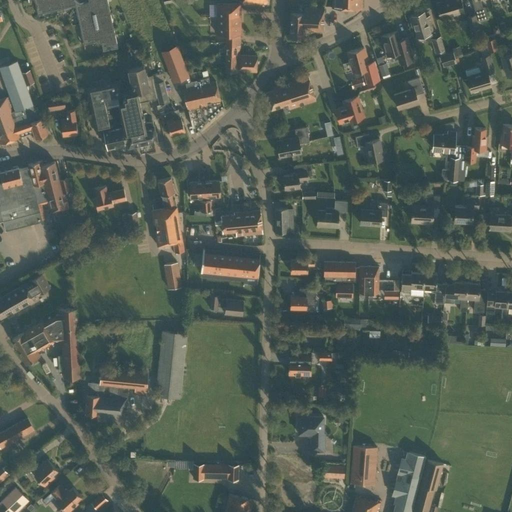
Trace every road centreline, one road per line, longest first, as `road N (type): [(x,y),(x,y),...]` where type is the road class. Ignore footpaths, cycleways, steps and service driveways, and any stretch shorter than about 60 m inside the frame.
road 1 (residential): [(259,511),(270,242)]
road 2 (tertiary): [(0,158),(53,149),(159,158),(203,139),(239,107)]
road 3 (residential): [(511,258),(270,242)]
road 4 (residential): [(136,511),(0,340)]
road 5 (residential): [(274,68),(398,0)]
road 6 (residential): [(270,242),(239,107)]
